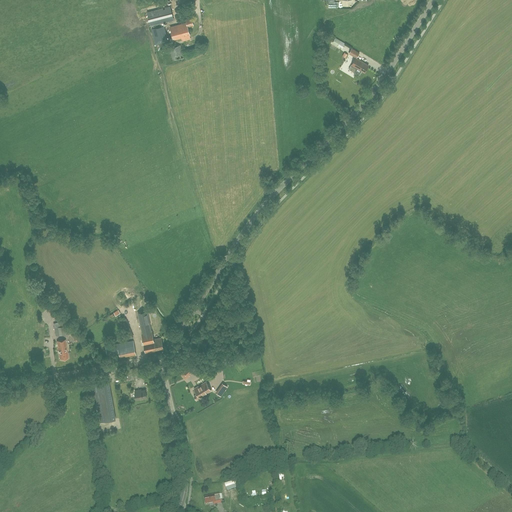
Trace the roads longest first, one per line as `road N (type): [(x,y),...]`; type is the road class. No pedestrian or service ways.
road 1 (tertiary): [(163,362),(261,207),(363,105),(432,0)]
road 2 (unclassified): [(0,387),(163,362)]
road 3 (tertiary): [(176,511),(184,483),(163,362)]
